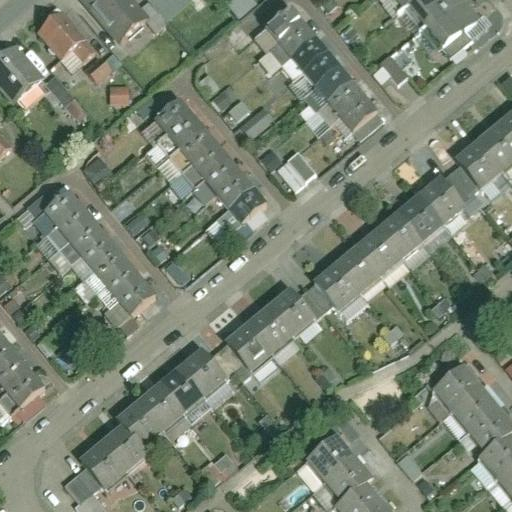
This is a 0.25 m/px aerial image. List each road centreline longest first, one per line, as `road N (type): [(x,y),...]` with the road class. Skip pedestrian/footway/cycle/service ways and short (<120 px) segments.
road 1 (residential): [(298,225),(178,84),(279,0)]
road 2 (residential): [(0,238),(68,180),(185,317)]
road 3 (residential): [(299,0),(410,133)]
road 4 (residential): [(185,317),(298,225)]
road 5 (residential): [(298,225),(410,133)]
road 6 (residential): [(78,405),(185,317)]
road 7 (residential): [(410,133),(511,49)]
road 8 (residential): [(78,405),(0,313)]
